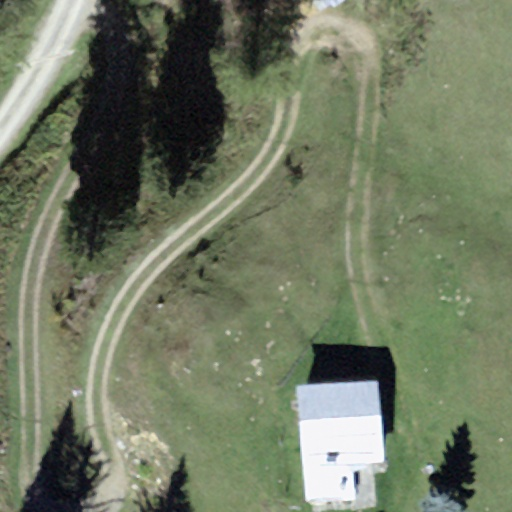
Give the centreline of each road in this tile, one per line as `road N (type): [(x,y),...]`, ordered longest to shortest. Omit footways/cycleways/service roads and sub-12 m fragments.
road 1 (track): [(102,511),(117,490),(100,392),(124,314),(172,249),(271,159),(288,106),(289,50),(312,28),(335,24),(360,34),(374,53),(357,239),(398,403),(411,511)]
road 2 (track): [(106,0),(113,54),(104,89),(42,222),(29,271),(30,467),(36,496),(50,511)]
road 3 (track): [(0,125),(43,67),(73,0)]
